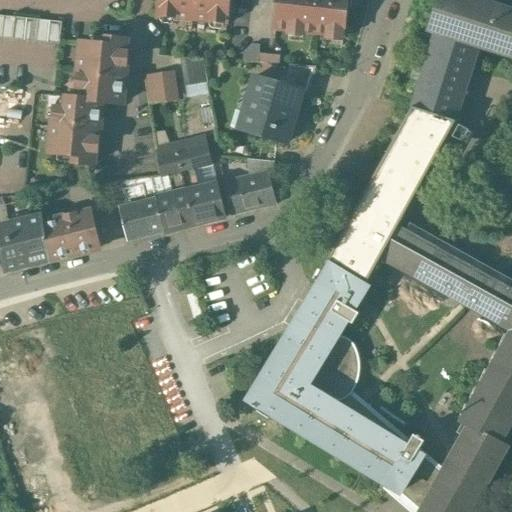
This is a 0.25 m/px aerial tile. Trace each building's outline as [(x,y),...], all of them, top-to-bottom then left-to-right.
[(159,0),(158,16),(179,18),(179,17),(205,20),(205,21),(227,23),(229,7),(231,7),(231,0),(159,0)] [(277,0),(274,29),(290,31),(290,27),(303,29),(302,32),(328,35),(329,31),(341,33),(341,36),(343,36),(347,5),(345,5),(345,0),(277,0)] [(511,12),(474,0),(438,0),(429,30),(436,33),(478,46),(511,56),(511,12)] [(62,23),(0,16),(0,37),(59,44),(62,23)] [(478,46),(436,33),(412,108),(454,122),(478,46)] [(126,40),(90,36),(90,43),(81,43),(80,56),(80,57),(81,57),(83,61),(83,69),(78,69),(76,88),(83,89),(82,99),(82,100),(102,102),(102,103),(122,105),(127,54),(125,54),(126,40)] [(202,60),(184,59),(188,84),(206,82),(202,60)] [(316,68),(289,66),(283,85),(302,90),(302,91),(308,94),(316,68)] [(174,73),(150,76),(153,100),(178,97),(174,73)] [(283,85),(256,77),(250,93),(257,95),(245,132),(286,144),(302,91),(302,90),(283,85)] [(102,102),(82,100),(82,99),(65,97),(63,109),(54,108),(52,127),(56,128),(55,137),(52,139),(50,140),(49,154),(57,155),(57,162),(93,165),(94,152),(97,152),(102,103),(102,102)] [(412,108),(328,260),(366,282),(401,219),(452,126),(454,122),(412,108)] [(203,137),(184,141),(187,153),(178,154),(186,192),(198,189),(192,169),(211,165),(207,146),(205,138),(203,137)] [(184,141),(157,148),(159,164),(167,163),(174,195),(186,192),(178,154),(187,153),(184,141)] [(274,162),(247,159),(249,176),(267,171),(268,173),(273,172),(274,162)] [(161,178),(151,179),(156,199),(174,195),(167,163),(159,164),(161,178)] [(249,176),(223,183),(231,216),(269,206),(267,200),(274,199),(268,173),(267,171),(249,176)] [(143,184),(122,189),(126,206),(147,201),(143,184)] [(198,189),(186,192),(194,225),(225,217),(217,185),(198,189)] [(174,195),(156,199),(164,233),(194,225),(186,192),(174,195)] [(126,206),(119,208),(127,241),(164,233),(156,199),(126,206)] [(75,214),(56,219),(56,220),(43,224),(49,260),(99,248),(90,212),(75,216),(75,214)] [(42,223),(13,230),(12,224),(0,226),(0,244),(2,251),(0,251),(0,253),(4,271),(49,260),(43,224),(42,217),(41,217),(42,223)] [(511,330),(460,423),(467,427),(442,473),(420,511),(469,511),(505,447),(498,443),(511,418),(511,290),(491,278),(398,227),(400,223),(402,219),(401,219),(380,257),(465,304),(511,330)] [(314,292),(248,400),(284,422),(285,420),(364,468),(361,473),(384,487),(401,502),(412,511),(420,511),(442,473),(430,463),(418,452),(424,442),(413,435),(408,444),(350,395),(353,390),(356,383),(358,378),(359,374),(359,366),(358,359),(357,355),(356,350),(354,346),(351,342),(349,340),(346,339),(343,339),(340,337),(336,337),(346,321),(352,325),(359,314),(351,309),(366,282),(328,260),(311,291),(314,292)]
